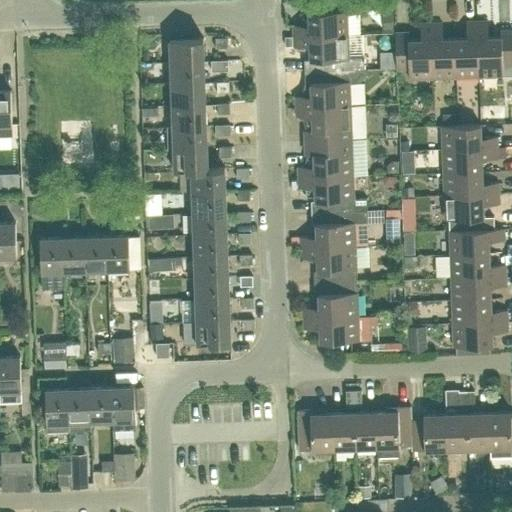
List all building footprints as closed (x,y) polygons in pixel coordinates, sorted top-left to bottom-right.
[(302,0),(304,16),(309,15),(309,24),(293,25),(293,35),(348,34),(348,14),(354,14),(360,8),(359,0),(302,0)] [(393,20),(382,20),(382,32),(393,32),(393,20)] [(466,21),(467,37),(455,37),(456,76),(479,75),(477,20),(466,21)] [(479,75),(503,75),(502,61),(511,61),(511,29),(500,29),(501,36),(488,36),(488,20),(477,20),(479,75)] [(397,69),(409,68),(409,78),(433,77),(431,22),(421,22),(421,38),(409,39),(409,31),(395,31),(397,69)] [(443,38),(442,22),(431,22),(433,77),(456,76),(455,37),(443,38)] [(365,56),(349,56),(348,34),(293,35),(294,46),(310,46),(310,59),(304,59),(305,70),(328,70),(365,69),(365,56)] [(215,37),(216,47),(228,47),(228,36),(215,37)] [(204,60),(203,37),(170,38),(170,61),(204,60)] [(216,59),(216,70),(229,69),(228,59),(216,59)] [(205,81),(204,60),(170,61),(171,82),(205,81)] [(312,94),(295,95),(296,106),(351,104),(350,80),(329,81),(328,70),(305,70),(305,82),(311,82),(312,94)] [(206,103),(205,81),(171,82),(172,104),(206,103)] [(217,81),(217,91),(229,91),(229,81),(217,81)] [(0,135),(13,135),(11,89),(0,89),(0,135)] [(218,103),(218,113),(230,112),(230,102),(218,103)] [(207,125),(206,103),(172,104),(173,125),(173,126),(207,125)] [(296,106),(296,117),(312,116),(313,129),(307,129),(307,141),(352,139),(351,104),(296,106)] [(480,123),(442,125),(442,149),(497,147),(497,136),(481,136),(480,123)] [(218,124),(219,134),(231,134),(231,124),(218,124)] [(167,125),(168,148),(174,148),(173,147),(207,146),(207,125),(173,126),(173,125),(167,125)] [(298,165),(298,176),(353,174),(352,139),(307,141),(308,153),(314,153),(314,165),(298,165)] [(219,146),(219,156),(232,156),(231,145),(219,146)] [(225,166),(208,167),(207,146),(173,147),(174,148),(174,169),(225,167),(225,166)] [(482,158),(498,158),(497,147),(442,149),(443,171),(482,170),(482,158)] [(174,169),(174,170),(191,169),(192,191),(226,189),(225,167),(174,169)] [(237,167),(237,178),(249,177),(249,167),(237,167)] [(499,181),(483,182),(482,170),(443,171),(444,194),(499,192),(499,181)] [(20,172),(0,172),(0,190),(20,189),(20,172)] [(316,211),(354,209),(368,209),(368,197),(354,197),(353,174),(298,176),(299,187),(315,186),(316,211)] [(238,189),(238,199),(250,199),(250,188),(238,189)] [(226,189),(192,191),(193,212),(226,211),(226,189)] [(146,215),(162,214),(161,192),(145,192),(146,215)] [(445,218),(449,218),(449,229),(490,228),(490,216),(484,216),(484,204),(500,203),(499,192),(444,194),(445,218)] [(316,211),(316,222),(316,235),(300,236),(301,246),(356,244),(355,222),(369,221),(368,209),(354,209),(316,211)] [(238,210),(239,221),(251,220),(251,210),(238,210)] [(193,234),(227,232),(226,211),(193,212),(193,234)] [(0,255),(17,255),(16,221),(0,221),(0,255)] [(489,252),(489,240),(505,239),(504,227),(490,228),(449,229),(450,253),(489,252)] [(193,234),(194,255),(228,254),(227,232),(193,234)] [(239,232),(239,242),(252,242),(251,232),(239,232)] [(130,268),(129,234),(106,235),(107,269),(130,268)] [(86,269),(107,269),(106,235),(85,236),(86,269)] [(63,236),(40,237),(42,288),(65,287),(64,270),(63,236)] [(63,236),(64,270),(86,269),(85,236),(63,236)] [(301,246),(301,257),(317,257),(318,281),(357,280),(356,244),(301,246)] [(174,248),(174,268),(185,268),(185,248),(174,248)] [(506,263),(490,264),(489,252),(450,253),(451,276),(506,274),(506,263)] [(240,254),(240,264),(252,263),(252,253),(240,254)] [(228,254),(194,255),(195,277),(229,276),(228,254)] [(491,285),(507,285),(506,274),(451,276),(452,299),(491,297),(491,285)] [(241,275),(241,285),(253,285),(253,275),(241,275)] [(230,297),(229,276),(195,277),(196,298),(230,297)] [(319,306),(303,306),(303,317),(358,315),(357,280),(318,281),(319,306)] [(241,297),(242,307),(254,307),(254,296),(241,297)] [(196,298),(196,320),(230,319),(230,297),(196,298)] [(507,309),(491,309),(491,297),(452,299),(453,322),(508,320),(507,309)] [(196,320),(196,298),(182,299),(182,320),(196,320)] [(0,323),(8,323),(8,322),(8,313),(0,312),(0,323)] [(162,312),(149,313),(150,323),(162,323),(162,312)] [(359,339),(358,315),(303,317),(304,328),(320,327),(320,340),(359,339)] [(242,318),(242,329),(255,328),(254,318),(242,318)] [(197,343),(231,341),(230,319),(196,320),(197,343)] [(492,331),(508,330),(508,320),(453,322),(454,346),(493,344),(492,331)] [(150,323),(150,338),(163,337),(162,323),(150,323)] [(408,326),(409,350),(428,350),(427,325),(408,326)] [(136,360),(135,336),(114,337),(115,361),(136,360)] [(66,343),(66,341),(43,342),(44,359),(67,358),(66,354),(67,354),(67,343),(66,343)] [(112,352),(112,342),(98,342),(98,352),(112,352)] [(156,342),(157,356),(169,356),(169,342),(156,342)] [(79,353),(79,343),(67,343),(67,354),(79,353)] [(0,401),(22,401),(22,389),(20,355),(0,355),(0,401)] [(90,386),(91,420),(113,419),(111,385),(90,386)] [(136,428),(134,385),(111,385),(113,419),(113,429),(136,428)] [(91,429),(91,420),(90,386),(68,387),(70,430),(91,429)] [(46,388),(47,431),(70,430),(68,387),(46,388)] [(354,389),(346,389),(346,406),(354,406),(354,389)] [(361,389),(354,389),(354,406),(362,406),(361,389)] [(456,409),(456,412),(446,412),(447,448),(468,447),(467,411),(467,407),(466,390),(459,390),(459,406),(456,409)] [(474,390),(466,390),(467,407),(475,406),(474,390)] [(393,409),(376,410),(377,446),(378,456),(399,455),(399,445),(412,445),(411,418),(411,413),(411,405),(393,406),(393,409)] [(298,409),(299,449),(334,447),(333,411),(311,412),(311,408),(298,409)] [(356,446),(377,446),(376,410),(354,411),(356,446)] [(511,414),(511,415),(511,410),(489,411),(490,447),(490,455),(511,454),(511,414)] [(333,411),(334,447),(356,446),(354,411),(333,411)] [(468,447),(490,447),(489,411),(467,411),(468,447)] [(412,449),(447,448),(446,412),(423,413),(423,418),(411,418),(412,445),(412,449)] [(115,452),(115,459),(114,459),(115,469),(116,469),(116,478),(136,478),(135,451),(115,452)] [(102,460),(102,470),(115,469),(114,459),(102,460)] [(2,472),(21,472),(21,460),(1,460),(2,472)] [(59,471),(60,471),(60,484),(72,484),(72,471),(71,471),(71,461),(59,461),(59,471)] [(87,467),(72,467),(73,484),(88,483),(87,467)] [(372,496),(371,484),(358,484),(359,497),(372,496)] [(382,511),(383,510),(357,511),(357,498),(346,499),(346,511),(382,511)]
